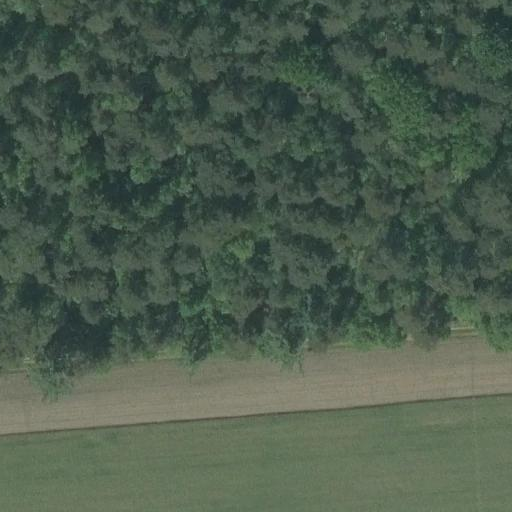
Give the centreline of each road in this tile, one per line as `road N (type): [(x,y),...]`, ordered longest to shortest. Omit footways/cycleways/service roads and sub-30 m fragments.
road 1 (track): [(0,370),(511,331)]
road 2 (track): [(232,0),(511,91)]
